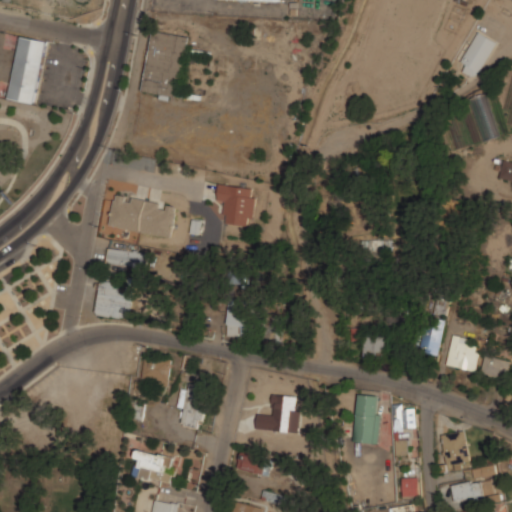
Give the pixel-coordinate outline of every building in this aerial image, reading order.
[(142,91),(177,97),(188,37),(153,30),(142,91)] [(497,42),(478,31),(461,61),(466,64),(463,71),(476,78),(497,42)] [(12,84),(0,82),(0,95),(37,101),(47,39),(7,32),(4,46),(18,49),(12,84)] [(511,161),(504,160),(499,179),(511,181),(511,161)] [(224,223),(252,226),(256,188),(220,184),(218,200),(226,201),(224,223)] [(110,227),(172,236),(177,206),(164,204),(126,198),(127,195),(115,194),(110,227)] [(107,264),(146,267),(148,252),(109,248),(107,264)] [(123,286),(124,283),(101,280),(96,314),(130,319),(134,288),(123,286)] [(228,335),(250,336),(251,302),(229,302),(228,335)] [(441,354),(442,325),(423,324),(422,352),(441,354)] [(387,334),(366,333),(365,357),(386,358),(387,334)] [(447,364),(476,371),(481,349),(470,347),(472,339),(453,334),(447,364)] [(173,358),(146,354),(142,379),(170,382),(173,358)] [(506,379),(511,361),(486,355),(481,372),(506,379)] [(185,406),(183,424),(203,426),(209,383),(183,379),(179,406),(185,406)] [(355,440),(378,442),(381,394),(359,392),(355,440)] [(143,419),(146,402),(132,400),(129,417),(143,419)] [(395,452),(409,452),(408,426),(416,426),(416,403),(394,403),(395,452)] [(442,433),(447,464),(471,460),(466,429),(442,433)] [(173,455),(138,447),(132,474),(155,479),(157,470),(168,473),(173,455)] [(238,465),(268,474),(273,457),(242,449),(238,465)] [(498,471),(495,461),(473,468),(476,478),(498,471)] [(420,494),(419,475),(403,475),(404,494),(420,494)] [(452,484),(455,501),(494,493),(491,476),(452,484)] [(281,503),(284,494),(266,489),(263,497),(281,503)] [(177,511),(180,502),(156,497),(152,511),(177,511)] [(261,511),(263,505),(231,501),(229,511),(261,511)]
